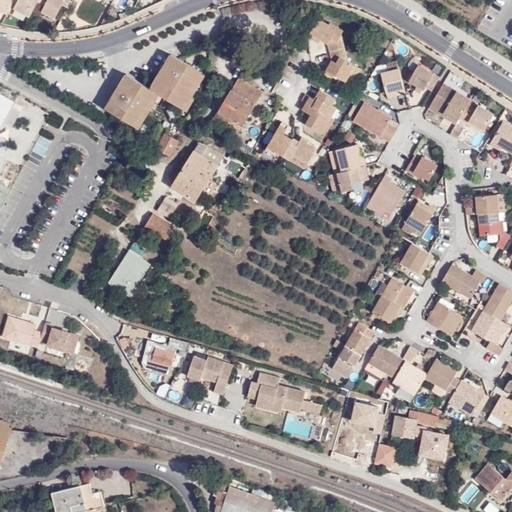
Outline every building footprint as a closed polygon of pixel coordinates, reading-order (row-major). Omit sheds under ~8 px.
[(0,0),(0,9),(4,11),(10,0),(0,0)] [(16,0),(12,7),(30,16),(34,7),(37,2),(38,0),(16,0)] [(64,0),(38,0),(37,2),(42,5),(43,5),(44,6),(42,9),(56,16),(62,4),(64,0)] [(43,5),(42,5),(37,2),(34,7),(54,18),(56,16),(42,9),(44,6),(43,5)] [(334,46),(323,68),(353,84),(362,66),(341,56),(348,42),(339,37),(344,29),(319,16),(310,33),(334,46)] [(319,44),(321,41),(311,34),(309,37),(319,44)] [(385,52),(394,54),(391,42),(385,52)] [(194,97),(206,76),(172,57),(153,90),(129,76),(110,110),(143,129),(162,95),(190,111),(197,99),(194,97)] [(386,66),(388,73),(398,70),(397,63),(386,66)] [(424,87),(431,91),(439,79),(417,66),(408,81),(408,84),(421,92),(424,87)] [(235,137),(269,82),(245,68),(212,123),(235,137)] [(397,96),(405,94),(398,70),(388,73),(380,75),(384,94),(396,92),(397,96)] [(469,103),(470,102),(442,85),(429,107),(456,124),(457,123),(459,120),(468,105),(469,103)] [(0,91),(0,124),(15,100),(0,91)] [(304,97),(302,101),(306,104),(302,110),(308,114),(311,115),(309,119),(305,125),(321,134),(336,108),(332,106),(336,100),(320,91),(314,100),(306,95),(304,97)] [(15,102),(5,121),(12,125),(23,106),(15,102)] [(383,134),(381,139),(389,144),(399,128),(389,123),(391,121),(363,104),(353,122),(370,133),(373,128),(383,134)] [(472,108),(468,105),(459,120),(466,124),(468,122),(483,131),(493,114),(475,104),(473,105),(472,108)] [(486,143),(501,152),(503,149),(504,146),(494,140),(503,124),(499,121),(486,143)] [(298,144),(283,135),(288,126),(282,122),(265,150),(274,156),(276,153),(282,156),(283,154),(296,162),(299,158),(308,163),(316,150),(307,144),(308,142),(302,138),(298,144)] [(483,131),(468,122),(466,124),(482,133),(483,131)] [(449,136),(456,140),(464,127),(457,123),(456,124),(449,136)] [(511,129),(503,124),(494,140),(504,146),(503,149),(511,154),(511,129)] [(370,133),(381,139),(383,134),(373,128),(370,133)] [(155,138),(160,142),(164,134),(159,132),(155,138)] [(169,155),(178,142),(164,134),(160,142),(156,148),(169,155)] [(172,185),(195,199),(219,161),(204,152),(207,147),(200,142),(172,185)] [(360,158),(357,145),(337,150),(342,172),(364,167),(368,166),(366,156),(364,157),(360,158)] [(337,150),(332,158),(336,174),(342,172),(337,150)] [(422,160),(420,163),(412,159),(405,172),(413,176),(414,173),(422,178),(430,183),(439,169),(422,160)] [(367,179),(364,167),(342,172),(336,174),(340,190),(341,191),(352,188),(350,183),(367,179)] [(328,176),(332,192),(340,190),(336,174),(328,176)] [(373,197),(370,202),(387,211),(390,213),(403,191),(389,183),(391,180),(384,176),(373,197)] [(413,194),(421,197),(425,189),(416,185),(413,194)] [(373,197),(366,193),(361,200),(368,204),(370,202),(373,197)] [(505,213),(503,196),(495,197),(496,214),(498,214),(505,213)] [(158,210),(169,217),(180,200),(177,198),(175,202),(166,197),(158,210)] [(475,210),(472,211),(465,212),(465,217),(477,216),(496,214),(495,197),(475,199),(475,210)] [(416,202),(425,207),(427,205),(418,199),(416,202)] [(366,208),(383,217),(387,211),(370,202),(368,204),(366,208)] [(434,207),(429,203),(427,205),(425,207),(416,202),(405,221),(421,230),(434,207)] [(166,239),(175,226),(152,213),(145,225),(166,239)] [(498,222),(500,222),(498,214),(496,214),(477,216),(481,238),(495,235),(501,234),(502,232),(502,227),(499,228),(498,222)] [(412,229),(419,233),(421,230),(405,221),(402,227),(410,232),(412,229)] [(495,244),(503,249),(510,237),(502,232),(501,234),(495,244)] [(428,264),(429,265),(434,256),(410,243),(398,263),(417,274),(424,262),(428,264)] [(108,282),(129,297),(150,264),(128,250),(108,282)] [(417,274),(421,276),(428,264),(424,262),(417,274)] [(455,289),(461,293),(470,298),(480,281),(483,283),(486,277),(483,275),(477,272),(475,271),(472,277),(452,265),(450,267),(448,270),(446,275),(442,281),(448,285),(455,289)] [(385,289),(380,296),(382,297),(402,309),(412,292),(385,275),(379,285),(385,289)] [(507,309),(511,299),(511,292),(499,285),(483,312),(500,321),(507,309)] [(371,302),(377,305),(382,297),(380,296),(376,293),(371,302)] [(395,314),(398,316),(402,309),(382,297),(377,305),(371,313),(374,314),(381,319),(389,323),(395,314)] [(452,307),(440,300),(438,303),(450,311),(452,307)] [(450,311),(438,303),(427,322),(440,330),(451,337),(462,318),(450,311)] [(503,323),(511,311),(507,309),(500,321),(503,323)] [(503,323),(500,321),(483,312),(472,331),(486,340),(489,342),(495,346),(507,326),(503,323)] [(389,323),(393,325),(398,316),(395,314),(389,323)] [(10,316),(3,336),(30,345),(35,331),(37,325),(10,316)] [(46,322),(43,333),(40,341),(49,343),(48,346),(65,351),(74,354),(80,334),(71,331),(70,334),(53,328),(54,325),(46,322)] [(375,334),(358,324),(345,346),(361,356),(367,347),(375,334)] [(30,345),(38,347),(40,341),(43,333),(35,331),(30,345)] [(486,340),(484,344),(473,338),(472,340),(485,348),(489,342),(486,340)] [(333,347),(341,352),(345,346),(336,341),(333,347)] [(499,357),(503,350),(495,346),(489,342),(485,348),(499,357)] [(164,350),(155,348),(152,360),(164,363),(171,365),(176,349),(165,346),(164,350)] [(348,378),(361,356),(345,346),(341,352),(332,368),(348,378)] [(379,347),(375,352),(369,363),(385,372),(392,377),(401,361),(402,360),(379,347)] [(417,351),(410,347),(403,359),(410,363),(417,351)] [(207,359),(194,355),(187,375),(200,379),(201,376),(217,381),(214,389),(224,393),(234,364),(208,355),(207,359)] [(150,365),(163,369),(164,363),(152,360),(150,365)] [(401,361),(392,377),(388,383),(391,385),(404,363),(401,361)] [(436,361),(435,362),(426,376),(425,378),(436,384),(447,391),(453,394),(460,384),(460,382),(454,378),(457,373),(436,361)] [(385,372),(369,363),(365,370),(381,380),(385,372)] [(404,363),(391,385),(413,398),(425,378),(426,376),(408,365),(404,363)] [(511,375),(511,377),(504,390),(511,394),(511,366),(508,364),(503,371),(511,375)] [(282,379),(260,373),(257,383),(279,389),(280,385),(282,379)] [(352,389),(356,382),(350,378),(346,385),(352,389)] [(383,378),(375,391),(381,394),(388,382),(383,378)] [(476,391),(461,381),(460,382),(460,384),(475,393),(476,391)] [(280,385),(279,389),(257,383),(254,382),(250,397),(260,400),(258,406),(270,409),(272,401),(284,404),(283,407),(301,412),(302,408),(320,413),(323,405),(304,400),(306,392),(280,385)] [(434,388),(444,394),(447,391),(436,384),(434,388)] [(453,394),(448,403),(470,416),(482,394),(476,391),(475,393),(460,384),(453,394)] [(170,390),(169,397),(180,399),(181,392),(170,390)] [(482,394),(470,416),(476,419),(488,398),(482,394)] [(511,403),(500,397),(490,414),(511,426),(511,403)] [(270,409),(282,412),(283,407),(284,404),(272,401),(270,409)] [(392,434),(413,437),(417,412),(409,411),(408,419),(394,417),(392,434)] [(457,427),(459,423),(440,417),(417,411),(415,423),(434,426),(453,432),(455,427),(457,427)] [(0,458),(9,432),(0,428),(0,458)] [(422,453),(443,457),(447,435),(426,431),(422,453)] [(343,441),(341,452),(351,455),(354,444),(343,441)] [(378,442),(375,463),(394,467),(398,446),(378,442)] [(475,479),(501,500),(511,486),(511,472),(505,480),(487,465),(475,479)] [(57,511),(81,511),(105,506),(104,503),(101,490),(93,492),(90,482),(52,492),(57,511)] [(220,489),(228,492),(230,487),(230,486),(220,483),(218,488),(216,487),(213,495),(217,496),(220,489)] [(230,487),(228,492),(227,493),(272,509),(274,503),(261,498),(230,487)] [(217,496),(215,502),(218,504),(223,505),(227,493),(228,492),(220,489),(217,496)] [(261,498),(274,503),(275,503),(277,497),(263,492),(261,498)] [(270,511),(272,509),(227,493),(223,505),(220,511),(270,511)] [(301,511),(303,507),(289,502),(286,508),(279,506),(277,511),(320,511),(310,509),(308,511),(301,511)]
